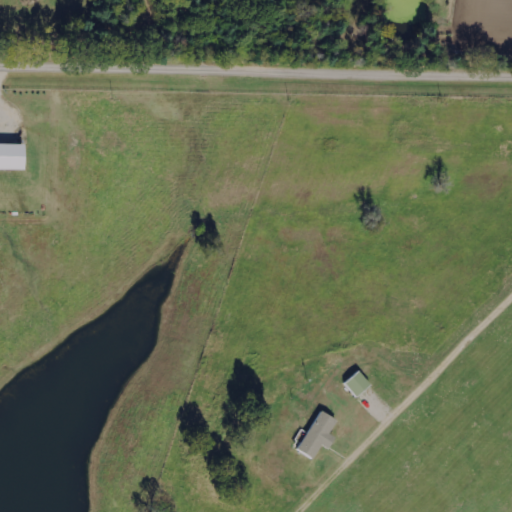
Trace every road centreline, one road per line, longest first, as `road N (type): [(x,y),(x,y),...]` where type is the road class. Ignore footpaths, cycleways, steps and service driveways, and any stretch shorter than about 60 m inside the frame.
road 1 (residential): [(0,46),(511,55)]
road 2 (residential): [(511,318),(307,511)]
